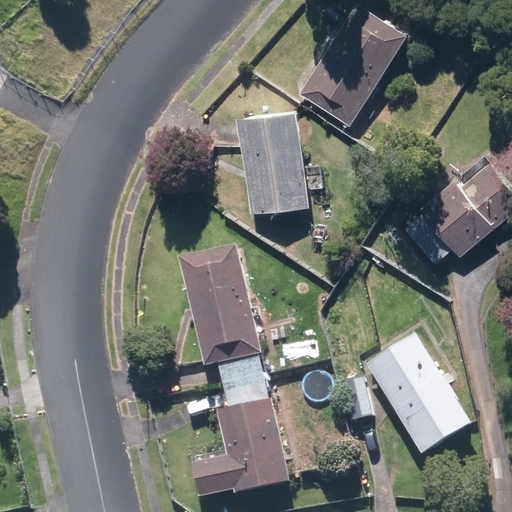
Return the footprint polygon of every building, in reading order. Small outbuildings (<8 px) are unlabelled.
[(352,116),(413,25),(373,0),(367,0),(309,88),(352,116)] [(312,203),(304,105),(248,109),(255,208),(312,203)] [(511,204),(511,171),(485,146),(408,226),(442,258),(462,238),(472,247),(511,204)] [(269,345),(242,244),(187,258),(214,360),(269,345)] [(476,415),(423,328),(374,358),(426,445),(476,415)] [(379,414),(375,374),(341,378),(345,418),(379,414)] [(297,475),(282,396),(225,407),(234,450),(201,456),(208,492),(297,475)]
